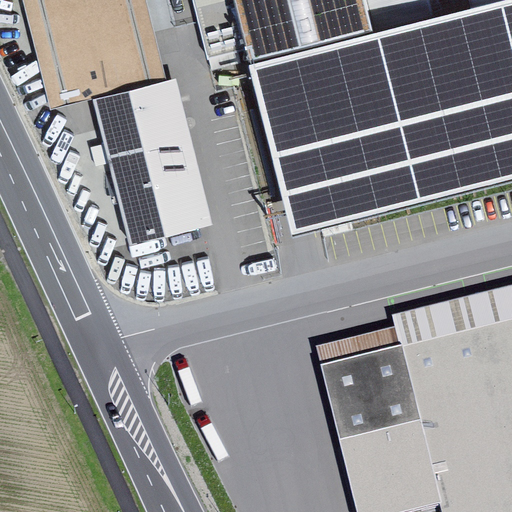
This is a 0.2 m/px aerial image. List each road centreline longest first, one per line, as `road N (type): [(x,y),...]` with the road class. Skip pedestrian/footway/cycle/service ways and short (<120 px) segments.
road 1 (residential): [(101,353),(511,240)]
road 2 (primary): [(101,353),(0,133)]
road 3 (primary): [(176,511),(101,353)]
